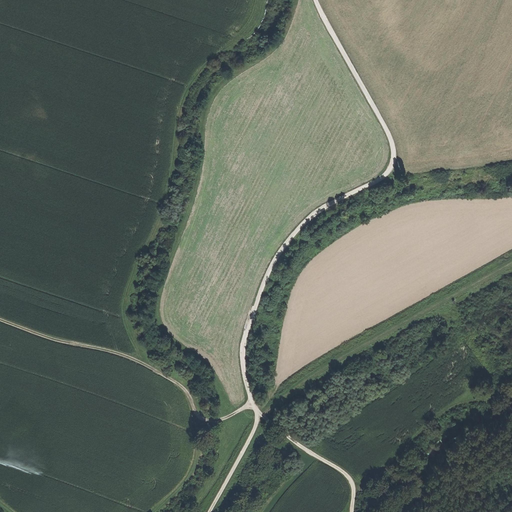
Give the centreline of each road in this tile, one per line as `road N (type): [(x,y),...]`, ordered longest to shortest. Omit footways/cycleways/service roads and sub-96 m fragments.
road 1 (track): [(316,0),(394,157),(382,177),(313,215),(286,244),(242,352),(251,403),(351,481),(352,511)]
road 2 (track): [(292,0),(278,40),(210,96),(187,211),(154,296),(161,331),(201,357),(239,410)]
road 3 (track): [(262,416),(291,390),(511,263)]
road 4 (track): [(0,319),(51,341),(138,360),(183,388),(202,419),(229,417),(251,403)]
